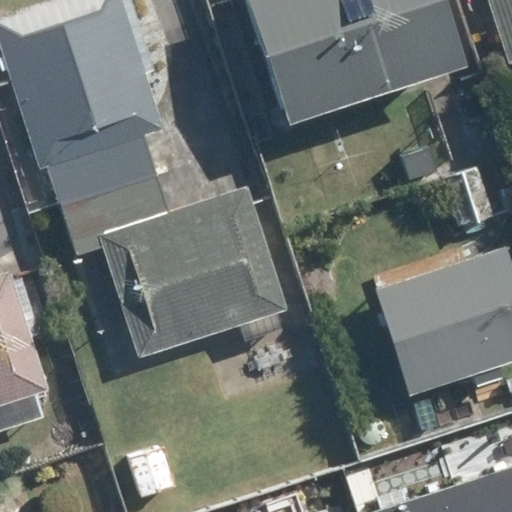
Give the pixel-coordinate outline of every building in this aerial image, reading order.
[(113,0),(33,0),(0,11),(0,58),(33,160),(37,159),(50,198),(148,165),(136,128),(154,122),(113,0)] [(437,0),(242,0),(277,108),(453,51),(437,0)] [(511,42),(511,0),(483,0),(499,47),(511,42)] [(501,111),(457,125),(466,155),(510,142),(501,111)] [(474,162),(440,172),(455,219),(489,210),(474,162)] [(148,165),(50,198),(68,250),(94,240),(131,351),(278,302),(239,180),(162,205),(148,165)] [(511,180),(496,185),(503,207),(511,204),(511,180)] [(511,359),(511,310),(491,246),(358,288),(393,398),(511,359)] [(0,394),(38,382),(2,268),(0,268),(0,394)] [(156,444),(106,457),(117,495),(168,479),(156,444)] [(511,511),(511,468),(371,511),(370,511),(511,511)]
